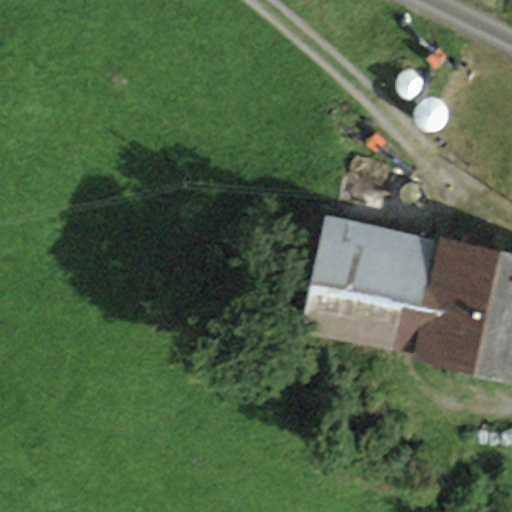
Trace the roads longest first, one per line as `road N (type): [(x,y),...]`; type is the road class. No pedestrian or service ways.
road 1 (track): [(480,228),(376,99),(263,0)]
road 2 (track): [(401,0),(511,53)]
